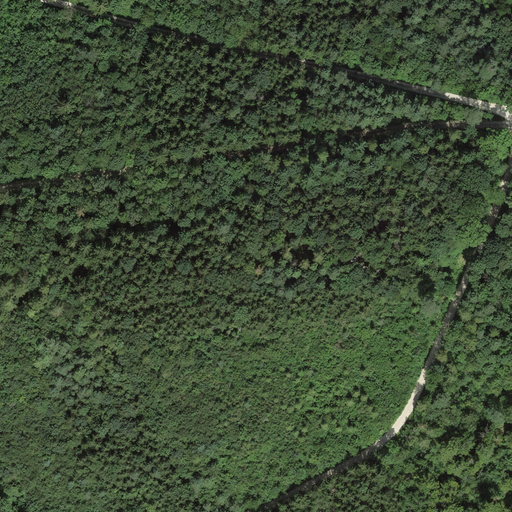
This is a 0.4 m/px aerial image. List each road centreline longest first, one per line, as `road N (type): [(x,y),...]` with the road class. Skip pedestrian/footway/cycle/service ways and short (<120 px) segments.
road 1 (track): [(511,117),(0,186)]
road 2 (track): [(43,0),(511,112)]
road 3 (track): [(511,157),(421,376)]
road 4 (track): [(260,511),(347,469),(385,438),(421,376)]
